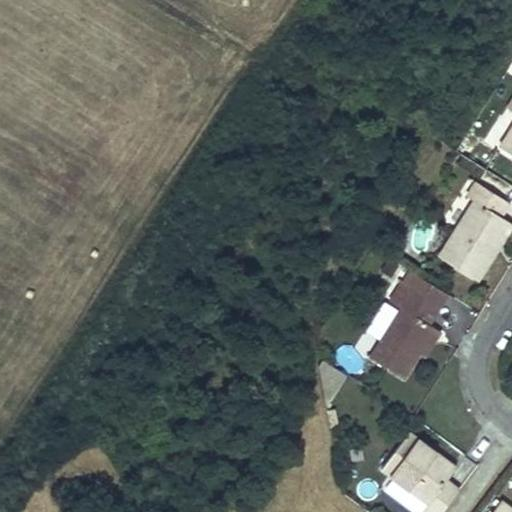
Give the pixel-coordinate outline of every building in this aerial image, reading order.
[(511,123),(497,146),(511,154),(511,123)] [(465,196),(471,200),(436,256),(476,280),(510,224),(497,216),(506,202),(474,182),(465,196)] [(406,285),(413,273),(408,270),(400,281),(406,285)] [(444,292),(413,273),(406,285),(400,281),(389,301),(399,308),(384,334),(369,358),(402,379),(417,354),(433,329),(424,324),(437,304),(444,292)] [(433,329),(417,354),(423,358),(439,333),(433,329)] [(325,402),(343,372),(321,359),(318,366),(325,402)] [(423,509),(427,511),(441,511),(458,489),(445,480),(455,466),(409,432),(382,468),(428,503),(423,509)] [(511,511),(511,508),(501,500),(492,511),(511,511)]
